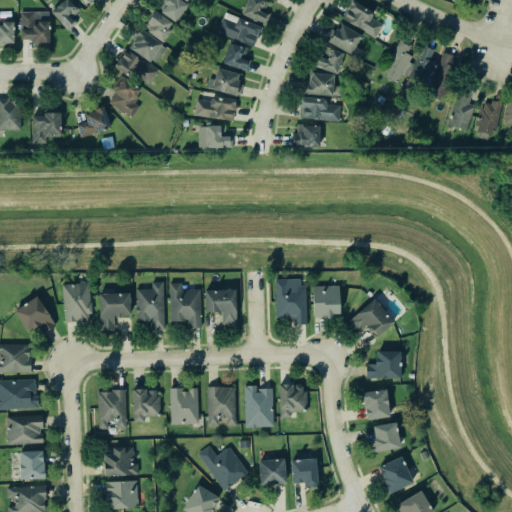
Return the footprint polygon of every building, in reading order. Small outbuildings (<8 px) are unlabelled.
[(70,0),(63,0),(51,12),(68,29),(75,23),(70,18),(79,9),(70,0)] [(187,5),(179,0),(166,0),(159,12),(176,23),(187,5)] [(247,0),(241,14),(265,25),(269,15),(263,13),(268,3),(262,0),(247,0)] [(341,17),(374,39),(383,25),(372,17),(374,14),(353,0),(348,2),(344,7),(346,9),(341,17)] [(174,25),(155,10),(143,27),(162,41),(174,25)] [(21,39),(20,12),(49,12),(49,45),(33,45),(33,39),(21,39)] [(216,32),(252,47),(261,27),(225,12),(216,32)] [(0,18),(7,18),(7,22),(14,22),(14,45),(0,45),(0,18)] [(325,40),(333,27),(339,31),(342,26),(361,37),(356,46),(363,50),(359,57),(352,54),(352,55),(325,40)] [(155,65),(167,47),(140,29),(128,46),(155,65)] [(382,74),(397,82),(401,74),(406,76),(412,63),(407,61),(413,48),(398,41),(382,74)] [(246,71),(252,51),(229,43),(222,64),(246,71)] [(408,84),(423,88),(435,50),(420,45),(408,84)] [(316,68),(338,74),(343,53),(321,48),(316,68)] [(114,67),(127,49),(137,57),(137,56),(158,71),(148,84),(138,76),(133,81),(114,67)] [(442,52),(426,94),(444,101),(460,58),(442,52)] [(214,79),(209,78),(207,89),(237,95),(241,74),(216,69),(214,79)] [(306,94),(333,96),(333,95),(340,96),(340,86),(333,86),(334,75),(326,74),(326,73),(310,72),(309,81),(305,81),(304,92),(306,92),(306,94)] [(142,90),(121,75),(111,90),(115,93),(108,102),(131,119),(140,107),(133,102),(142,90)] [(447,127),(453,128),(453,126),(466,130),(474,105),(468,103),(472,90),(459,86),(447,127)] [(340,106),(339,121),(315,119),(315,120),(299,118),(300,108),(297,107),(298,101),(300,101),(300,96),(308,96),(308,98),(326,99),(326,105),(340,106)] [(194,117),(233,120),(235,99),(210,97),(210,101),(196,100),(194,117)] [(511,98),(508,98),(503,124),(511,125),(511,98)] [(0,130),(20,130),(21,99),(0,99),(0,130)] [(475,131),(494,136),(502,104),(483,99),(475,131)] [(382,121),(395,127),(403,111),(390,104),(382,121)] [(84,113),(86,122),(77,124),(80,136),(109,129),(104,108),(84,113)] [(32,140),(61,139),(60,114),(31,114),(32,140)] [(320,147),(320,126),(297,125),(296,133),(293,133),(292,147),(320,147)] [(199,147),(199,136),(208,136),(208,126),(220,126),(220,127),(221,127),(221,134),(232,134),(232,147),(224,147),(224,148),(207,148),(207,147),(199,147)] [(133,287),(149,286),(149,280),(161,279),(163,329),(149,329),(149,320),(134,320),(133,287)] [(276,318),(293,317),(293,325),(307,324),(306,286),(300,286),(299,279),(275,280),(276,318)] [(63,322),(90,322),(89,283),(62,284),(63,322)] [(200,289),(182,290),(181,283),(169,283),(170,322),(187,321),(188,329),(201,328),(200,289)] [(311,285),(337,284),(338,312),(332,312),(332,316),(312,317),(311,285)] [(203,289),(233,288),(235,325),(220,326),(219,310),(219,312),(212,312),(212,309),(204,310),(203,289)] [(98,294),(99,331),(114,331),(114,317),(130,317),(129,293),(98,294)] [(13,309),(34,295),(54,324),(44,331),(38,323),(32,327),(30,325),(26,328),(13,309)] [(345,322),(354,332),(365,323),(365,324),(364,325),(368,329),(370,328),(376,334),(392,320),(372,297),(345,322)] [(29,371),(0,371),(0,342),(27,343),(27,357),(29,358),(29,371)] [(400,378),(400,351),(375,352),(376,364),(365,364),(366,379),(400,378)] [(0,379),(33,378),(34,392),(29,392),(29,394),(37,394),(37,406),(0,407),(0,379)] [(244,426),(249,426),(253,426),(254,425),(271,425),(270,387),(263,386),(256,387),(257,391),(254,391),(254,384),(249,384),(242,385),(244,426)] [(279,384),(279,418),(291,418),(291,412),(306,411),(305,384),(279,384)] [(207,427),(218,426),(218,418),(226,418),(226,426),(235,426),(235,387),(207,387),(207,427)] [(360,390),(384,387),(388,415),(365,418),(364,406),(362,406),(360,390)] [(146,389),(131,389),(132,423),(144,422),(144,417),(160,417),(159,391),(146,391),(146,389)] [(170,424),(198,424),(197,389),(169,389),(170,424)] [(125,391),(97,391),(98,430),(107,429),(107,422),(115,422),(115,429),(126,429),(125,391)] [(6,416),(7,444),(42,444),(41,416),(6,416)] [(371,424),(394,420),(398,445),(370,450),(369,442),(368,442),(367,437),(373,436),(371,424)] [(102,447),(110,446),(110,445),(122,445),(122,446),(131,446),(131,462),(136,462),(136,473),(102,474),(102,452),(102,447)] [(222,489),(196,453),(207,445),(214,455),(227,445),(247,472),(222,489)] [(43,476),(19,477),(18,450),(42,449),(43,476)] [(256,459),(282,456),(284,481),(259,483),(256,459)] [(288,458),(314,456),(316,485),(308,485),(303,486),(302,480),(290,481),(288,458)] [(377,467),(389,493),(413,483),(401,457),(377,467)] [(137,481),(105,482),(105,509),(137,508),(137,481)] [(195,484),(181,507),(189,511),(208,511),(217,496),(195,484)] [(6,488),(6,498),(14,497),(14,506),(7,507),(7,511),(45,511),(44,486),(6,488)] [(429,511),(431,511),(419,489),(394,503),(399,511),(429,511)]
